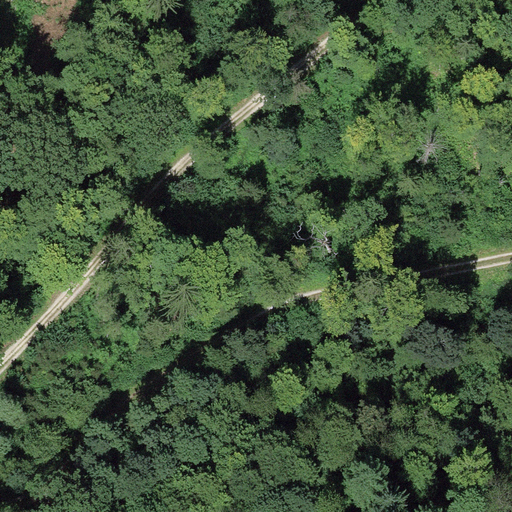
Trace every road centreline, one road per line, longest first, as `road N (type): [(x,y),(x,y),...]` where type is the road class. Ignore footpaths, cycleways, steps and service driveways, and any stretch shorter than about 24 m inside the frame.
road 1 (track): [(0,508),(36,500),(135,399),(203,350),(348,288),(511,257)]
road 2 (track): [(383,0),(190,161),(40,320)]
